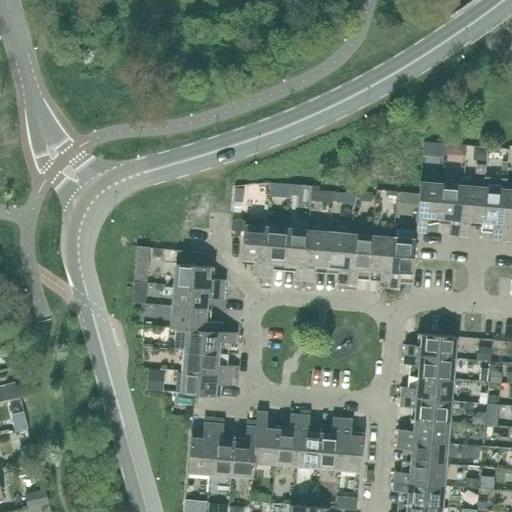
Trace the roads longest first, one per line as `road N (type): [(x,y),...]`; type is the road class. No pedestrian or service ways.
road 1 (tertiary): [(104,189),(301,118),(394,72),(500,0)]
road 2 (residential): [(393,309),(255,296),(248,395),(383,408)]
road 3 (tertiary): [(147,511),(77,253),(84,211)]
road 4 (unclassified): [(32,106),(45,163),(84,211)]
road 5 (residential): [(511,307),(422,300),(393,309)]
